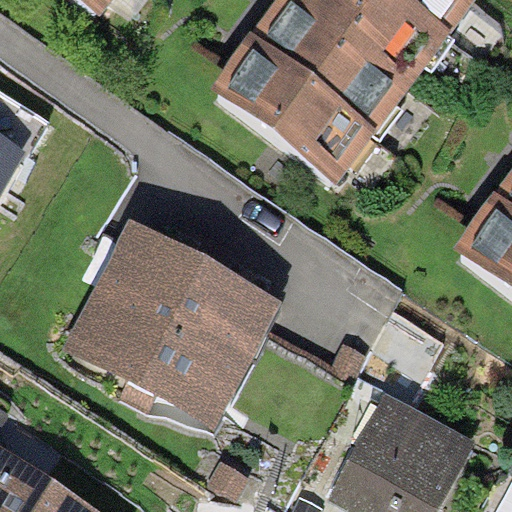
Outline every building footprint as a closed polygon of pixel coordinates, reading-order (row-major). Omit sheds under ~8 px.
[(75,0),(100,19),(114,0),(75,0)] [(335,189),(480,0),(282,0),(211,94),(335,189)] [(0,141),(0,200),(26,157),(0,141)] [(511,298),(511,177),(453,254),(511,298)] [(207,267),(131,226),(63,354),(215,435),(283,307),(207,267)] [(441,511),(476,447),(386,397),(329,503),(344,511),(441,511)] [(92,511),(0,450),(0,511),(92,511)] [(250,480),(222,464),(208,488),(236,504),(250,480)]
